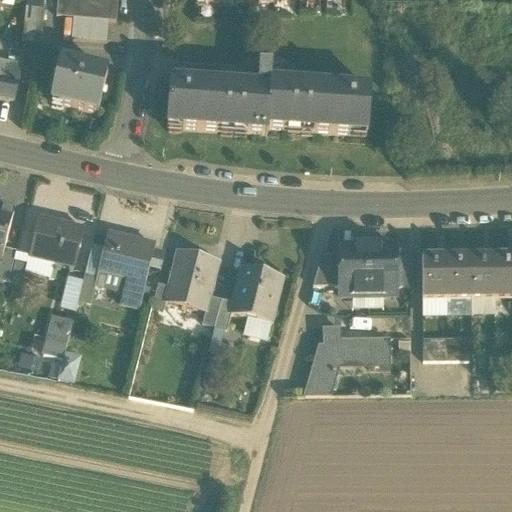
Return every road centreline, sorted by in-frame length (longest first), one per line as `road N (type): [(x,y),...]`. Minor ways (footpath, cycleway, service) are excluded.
road 1 (secondary): [(511,202),(328,205),(120,177)]
road 2 (track): [(244,511),(328,205)]
road 3 (track): [(263,440),(0,387)]
road 4 (residential): [(120,177),(148,0)]
road 5 (secondary): [(120,177),(0,149)]
